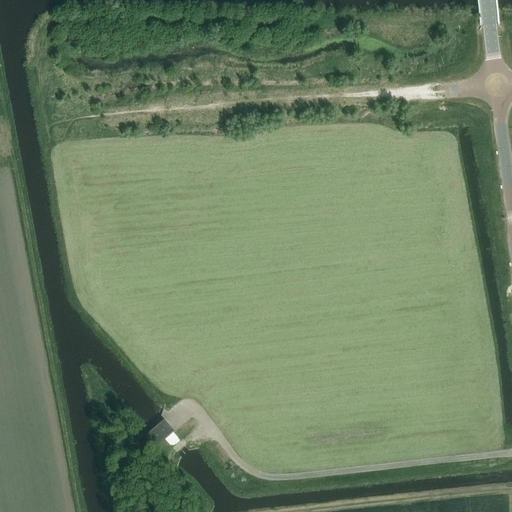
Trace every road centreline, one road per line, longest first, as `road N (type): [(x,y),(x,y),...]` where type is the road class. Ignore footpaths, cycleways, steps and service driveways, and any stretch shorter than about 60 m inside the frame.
road 1 (track): [(102,115),(440,93)]
road 2 (unclassified): [(511,216),(497,88)]
